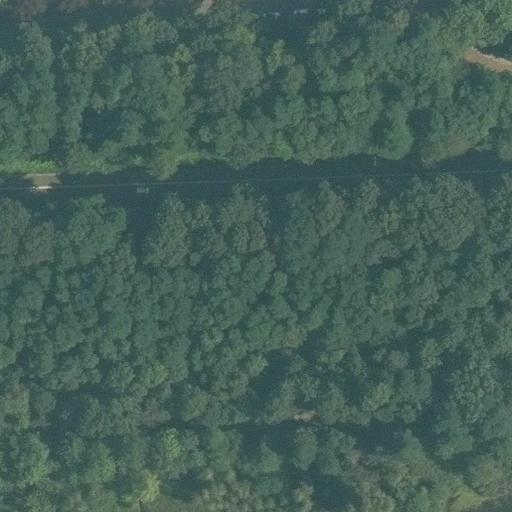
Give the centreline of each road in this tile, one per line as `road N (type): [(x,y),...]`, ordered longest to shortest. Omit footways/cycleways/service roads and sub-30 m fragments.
road 1 (secondary): [(0,190),(511,171)]
road 2 (residential): [(0,40),(113,15),(332,0)]
